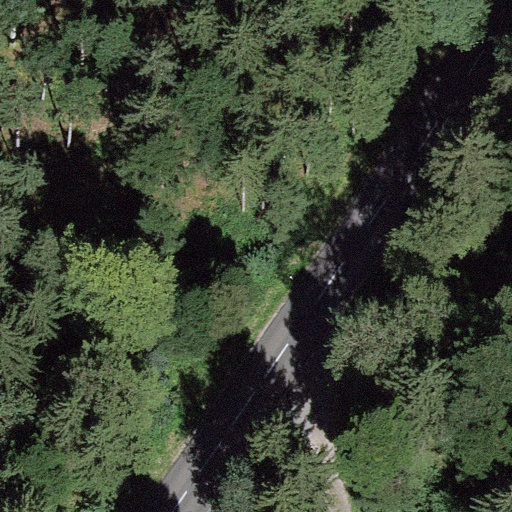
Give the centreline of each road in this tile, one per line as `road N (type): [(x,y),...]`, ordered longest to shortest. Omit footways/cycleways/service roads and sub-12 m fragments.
road 1 (tertiary): [(511,0),(281,384),(191,511)]
road 2 (track): [(281,384),(324,511)]
